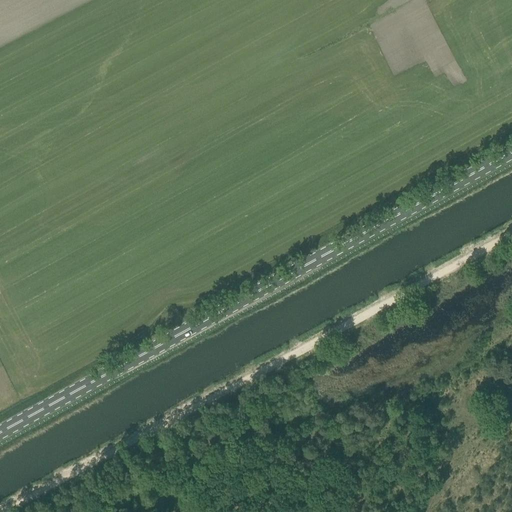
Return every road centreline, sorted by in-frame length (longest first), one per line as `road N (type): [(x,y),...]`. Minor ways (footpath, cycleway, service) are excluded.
road 1 (primary): [(0,433),(511,153)]
road 2 (track): [(511,233),(4,511)]
